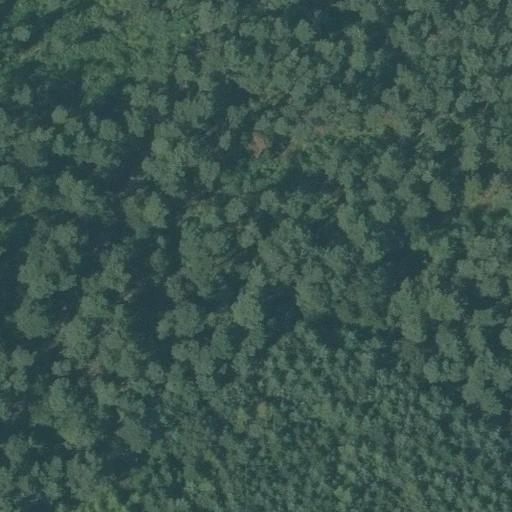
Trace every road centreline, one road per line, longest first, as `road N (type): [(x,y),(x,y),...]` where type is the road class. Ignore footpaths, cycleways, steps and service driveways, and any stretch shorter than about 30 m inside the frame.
road 1 (track): [(511,149),(322,311),(62,511)]
road 2 (unclassified): [(0,433),(221,0)]
road 3 (track): [(322,311),(511,447)]
